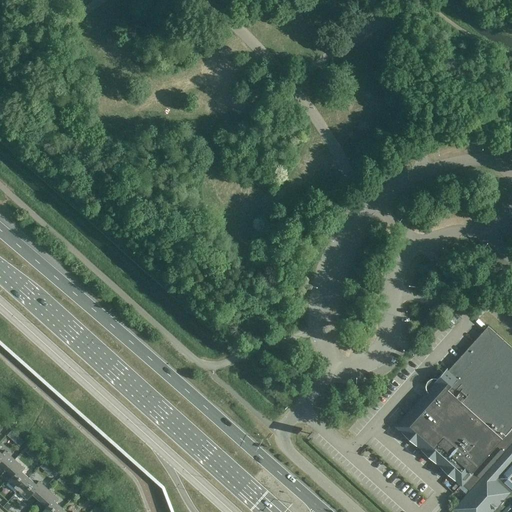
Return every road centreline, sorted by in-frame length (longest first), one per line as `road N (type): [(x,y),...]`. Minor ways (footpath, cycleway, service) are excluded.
road 1 (trunk): [(323,511),(0,229)]
road 2 (trunk): [(0,268),(276,511)]
road 3 (unclassified): [(356,511),(280,435),(340,360)]
